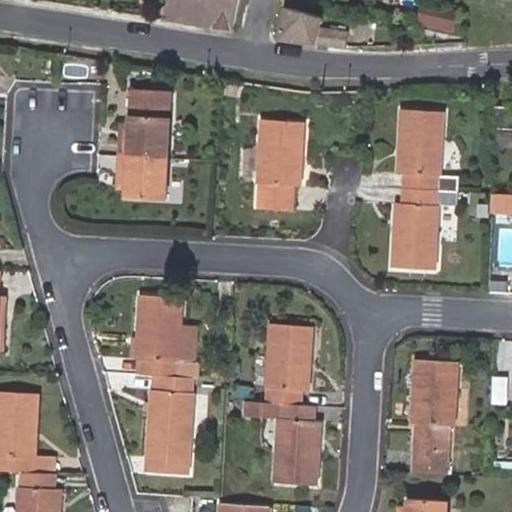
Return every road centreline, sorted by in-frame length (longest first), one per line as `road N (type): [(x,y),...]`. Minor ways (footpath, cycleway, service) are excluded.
road 1 (residential): [(368,306),(338,280),(301,264),(56,253)]
road 2 (residential): [(56,253),(124,511)]
road 3 (residential): [(0,16),(255,57)]
road 4 (residential): [(255,57),(511,59)]
road 5 (residential): [(357,511),(372,351),(368,306)]
road 6 (unknown): [(368,306),(361,155)]
road 7 (residential): [(368,306),(511,315)]
road 8 (residential): [(51,129),(33,172),(56,253)]
